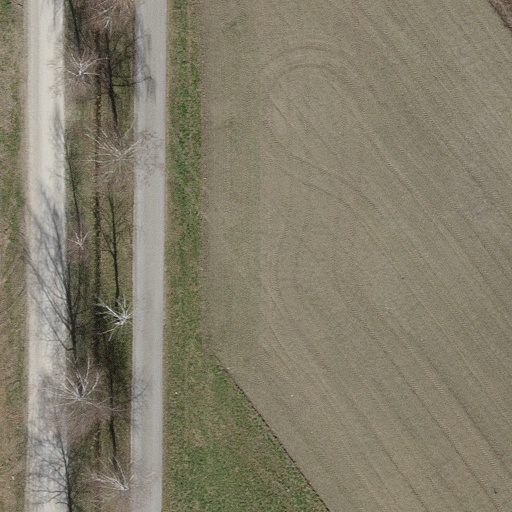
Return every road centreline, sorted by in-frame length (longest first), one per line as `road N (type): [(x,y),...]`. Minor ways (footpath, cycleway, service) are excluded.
road 1 (unclassified): [(159,0),(152,511)]
road 2 (track): [(46,0),(46,511)]
